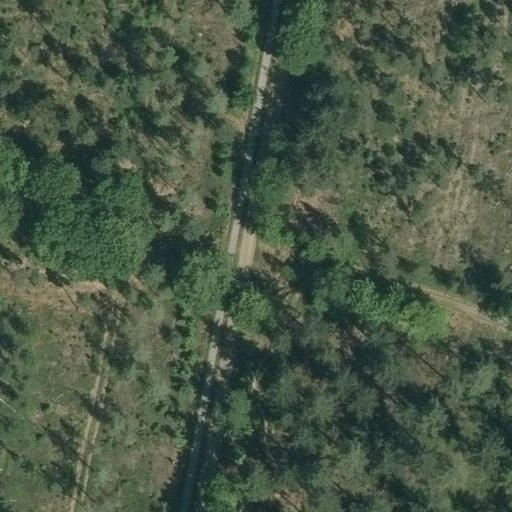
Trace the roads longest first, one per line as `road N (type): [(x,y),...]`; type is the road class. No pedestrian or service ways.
road 1 (track): [(194,0),(92,511)]
road 2 (track): [(199,511),(292,0)]
